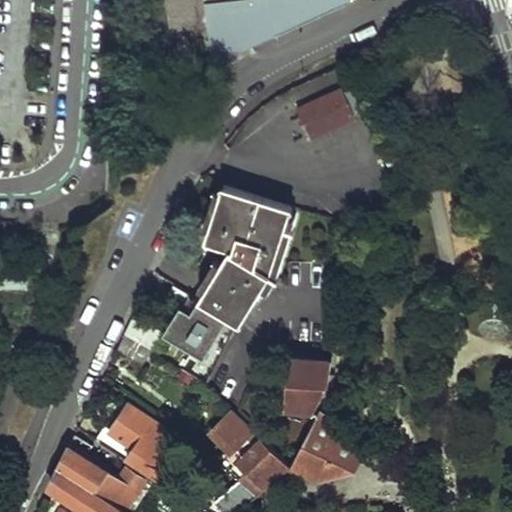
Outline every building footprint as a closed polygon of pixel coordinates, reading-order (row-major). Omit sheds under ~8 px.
[(169,0),(170,10),(169,10),(171,33),(209,29),(213,59),(278,28),(282,36),(354,3),(352,0),(169,0)] [(348,92),(301,113),(314,142),(361,121),(348,92)] [(200,266),(216,275),(209,289),(245,315),(274,274),(296,208),(227,186),(208,243),(230,252),(222,265),(206,255),(200,266)] [(195,303),(187,298),(169,327),(211,353),(236,312),(203,291),(195,303)] [(126,335),(153,352),(164,333),(135,317),(126,335)] [(126,335),(118,350),(145,365),(153,352),(126,335)] [(285,402),(317,405),(331,378),(331,370),(339,370),(340,355),(290,353),(285,402)] [(99,443),(163,485),(179,460),(159,446),(167,432),(129,407),(113,433),(107,429),(99,443)] [(268,437),(239,408),(215,431),(235,452),(244,444),(252,452),(245,460),(254,469),(243,479),(261,491),(293,462),(268,437)] [(322,416),(293,462),(320,478),(354,471),(370,443),(322,416)] [(60,467),(125,511),(130,511),(132,508),(128,503),(145,479),(127,468),(119,477),(87,458),(93,446),(76,436),(60,467)] [(125,511),(60,467),(50,487),(89,511),(125,511)] [(237,511),(261,491),(243,479),(218,501),(225,511),(237,511)]
